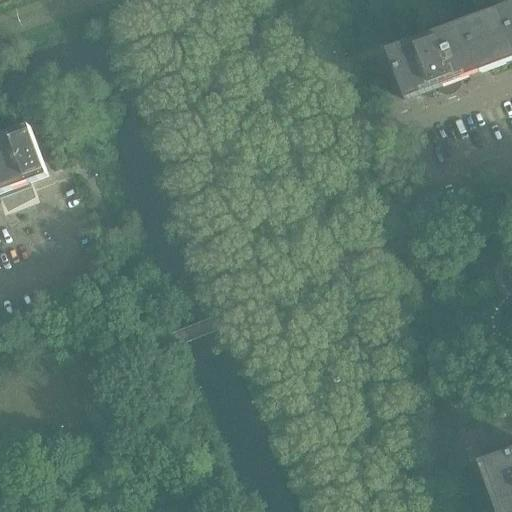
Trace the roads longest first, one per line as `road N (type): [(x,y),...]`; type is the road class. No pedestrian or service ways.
road 1 (tertiary): [(190,0),(295,286),(394,511)]
road 2 (tertiary): [(402,511),(336,270),(236,0)]
